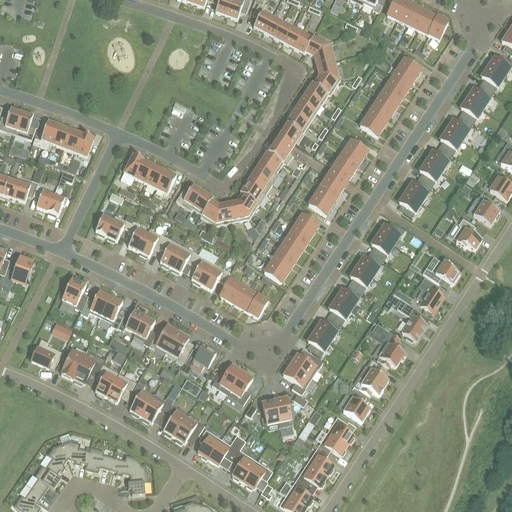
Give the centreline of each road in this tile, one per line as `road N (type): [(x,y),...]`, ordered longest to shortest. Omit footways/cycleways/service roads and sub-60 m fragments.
road 1 (residential): [(462,0),(480,35),(273,347),(247,350),(61,251)]
road 2 (residential): [(511,232),(327,511)]
road 3 (residential): [(183,469),(0,369)]
road 4 (residential): [(200,174),(227,185),(276,118),(294,76),(269,57)]
road 5 (residential): [(269,57),(119,0)]
road 6 (residential): [(269,57),(200,174)]
road 7 (residential): [(61,251),(118,134)]
road 8 (residential): [(0,90),(118,134)]
